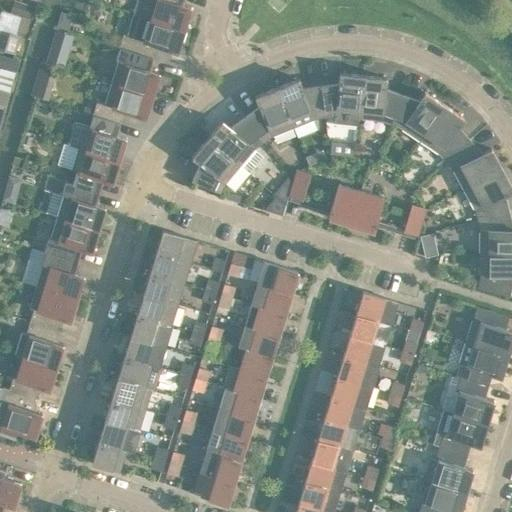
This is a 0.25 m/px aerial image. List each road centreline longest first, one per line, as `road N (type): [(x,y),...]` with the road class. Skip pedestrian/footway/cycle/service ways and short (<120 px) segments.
road 1 (residential): [(511,142),(466,88),(389,51),(307,50),(198,98)]
road 2 (residential): [(140,188),(54,477)]
road 3 (residential): [(425,279),(140,188)]
